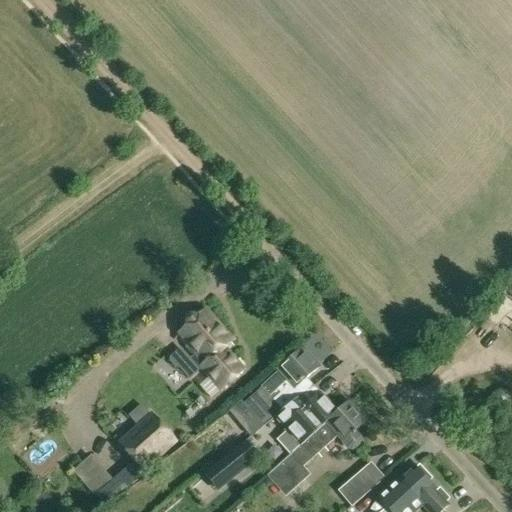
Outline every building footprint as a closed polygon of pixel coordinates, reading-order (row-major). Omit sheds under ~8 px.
[(204,364),(200,367),(220,390),(244,369),(224,348),(233,340),(206,310),(198,317),(197,316),(194,313),(190,313),(187,314),(184,316),(183,320),(183,323),(185,326),(186,328),(178,335),(204,364)] [(261,389),(243,405),(262,426),(281,409),(274,401),(282,394),(277,389),(287,380),(294,389),(318,368),(302,349),(260,387),(261,389)] [(491,392),(488,402),(493,411),(502,414),(511,409),(511,406),(511,395),(510,391),(500,388),(491,392)] [(276,440),(289,455),(326,424),(338,413),(336,412),(322,395),(310,405),(302,396),(275,419),(286,432),(276,440)] [(359,438),(354,432),(366,421),(349,401),(336,412),(338,413),(326,424),(289,455),(267,475),(279,489),(284,484),(289,490),(305,477),(299,471),(337,438),(347,449),(351,451),(355,450),(359,447),(360,443),(359,438)] [(151,415),(119,444),(144,471),(176,442),(151,415)] [(228,453),(202,474),(217,492),(243,471),(228,453)] [(74,471),(94,494),(113,477),(93,455),(74,471)] [(370,464),(346,484),(359,500),(384,479),(370,464)] [(413,468),(398,481),(419,504),(422,507),(426,511),(441,511),(448,506),(445,503),(448,499),(439,489),(435,493),(433,492),(434,491),(427,483),(431,480),(419,467),(415,470),(413,468)] [(387,510),(385,511),(416,511),(422,507),(419,504),(398,481),(378,500),(387,510)] [(102,510),(118,496),(108,484),(92,498),(102,510)]
